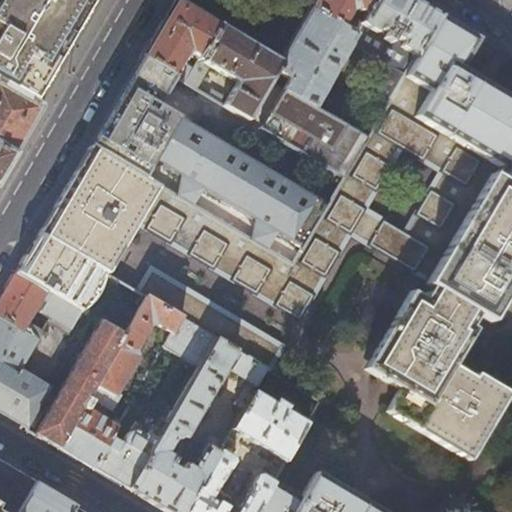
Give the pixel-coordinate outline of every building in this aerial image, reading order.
[(92,0),(0,0),(0,81),(34,101),(59,57),(92,0)] [(140,57),(184,82),(191,69),(180,62),(183,57),(187,59),(191,53),(198,57),(217,24),(178,1),(176,0),(173,0),(158,27),(140,57)] [(197,0),(178,0),(178,1),(217,24),(222,15),(197,0)] [(313,0),(309,8),(354,33),(360,22),(347,14),(350,10),(355,13),(358,9),(366,13),(373,0),(313,0)] [(350,42),(386,64),(403,74),(438,16),(410,0),(373,0),(366,13),(360,22),(354,33),(349,42),(350,42)] [(290,41),(278,61),(279,61),(274,70),(286,78),(280,89),(311,108),(350,42),(349,42),(354,33),(309,8),(290,41)] [(476,39),(438,16),(403,74),(401,77),(426,92),(411,117),(496,168),(492,176),(487,173),(428,272),(422,282),(431,287),(424,299),(411,291),(364,369),(399,390),(385,413),(469,463),(509,395),(475,375),(473,380),(453,368),(476,330),(471,327),(479,316),(491,323),(511,287),(511,101),(490,89),(491,90),(489,93),(487,92),(489,88),(472,78),(459,70),(465,59),(464,59),(465,58),(466,58),(476,41),(475,41),(476,39)] [(222,105),(245,119),(267,82),(274,70),(279,61),(278,61),(253,46),(217,24),(198,57),(191,69),(184,82),(193,88),(196,83),(201,86),(207,77),(201,74),(207,65),(236,83),(222,105)] [(401,77),(403,74),(386,64),(370,92),(376,96),(365,115),(375,121),(401,77)] [(426,92),(401,77),(375,121),(363,140),(344,173),(371,189),(396,147),(437,172),(399,235),(358,210),(357,212),(350,208),(311,272),(319,277),(349,225),(428,272),(487,173),(492,176),(496,168),(411,117),(426,92)] [(0,177),(13,156),(26,133),(42,106),(34,101),(0,81),(0,177)] [(109,111),(88,145),(94,148),(158,186),(289,264),(344,173),(363,140),(311,108),(280,89),(267,82),(245,119),(246,119),(229,147),(123,86),(109,111)] [(217,102),(222,95),(215,91),(211,98),(217,102)] [(72,173),(78,176),(94,148),(88,145),(72,173)] [(136,223),(158,186),(94,148),(78,176),(72,173),(60,194),(52,208),(57,211),(114,245),(121,249),(136,223)] [(344,173),(289,264),(278,282),(306,299),(319,277),(311,272),(350,208),(357,212),(358,210),(371,189),(344,173)] [(289,264),(158,186),(136,223),(295,318),(306,299),(278,282),(289,264)] [(114,245),(57,211),(42,236),(99,270),(114,245)] [(99,270),(42,236),(37,232),(26,252),(14,273),(81,312),(93,319),(116,280),(99,270)] [(212,339),(264,370),(277,347),(146,267),(132,290),(143,296),(178,318),(212,339)] [(81,312),(14,273),(3,292),(0,296),(0,414),(25,429),(50,387),(19,368),(40,331),(26,322),(34,309),(48,317),(46,322),(67,335),(81,312)] [(169,333),(178,318),(143,296),(120,335),(84,398),(86,399),(87,397),(109,411),(119,395),(115,393),(135,358),(132,350),(146,326),(154,323),(169,333)] [(195,368),(212,339),(178,318),(169,333),(161,347),(195,368)] [(42,439),(55,447),(80,406),(84,408),(88,400),(86,399),(84,398),(120,335),(99,323),(33,433),(42,439)] [(241,409),(251,392),(264,370),(212,339),(195,368),(172,409),(125,489),(150,503),(164,511),(181,511),(217,450),(221,444),(221,443),(207,434),(187,468),(163,453),(172,438),(173,439),(174,439),(176,438),(177,437),(178,436),(182,438),(224,368),(245,381),(232,403),(241,409)] [(230,429),(283,461),(304,424),(282,411),(285,406),(276,400),(272,405),(251,392),(241,409),(230,429)] [(104,476),(125,489),(172,409),(157,401),(150,414),(145,411),(136,425),(126,420),(119,434),(122,436),(120,443),(109,437),(91,468),(104,476)] [(68,454),(91,468),(109,437),(115,426),(84,408),(80,406),(55,447),(68,454)] [(221,443),(221,444),(229,449),(233,444),(224,438),(221,443)] [(253,511),(271,482),(261,477),(253,478),(233,511),(222,511),(224,508),(215,502),(214,503),(209,500),(230,464),(229,457),(217,450),(181,511),(253,511)] [(0,511),(16,511),(34,481),(4,463),(0,460),(0,511)] [(299,511),(321,475),(314,471),(297,497),(271,482),(253,511),(299,511)] [(383,511),(321,475),(299,511),(383,511)] [(16,511),(68,511),(73,505),(51,491),(34,481),(16,511)]
